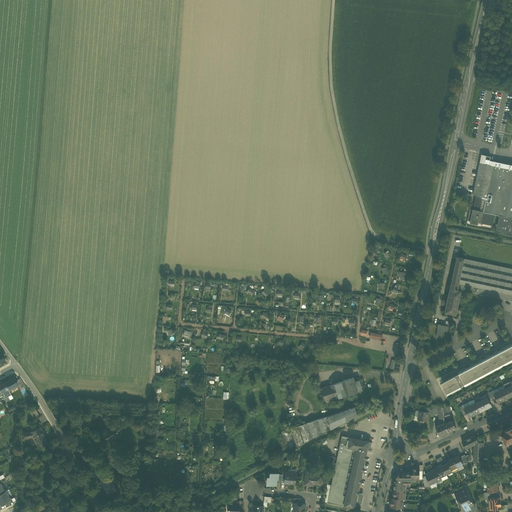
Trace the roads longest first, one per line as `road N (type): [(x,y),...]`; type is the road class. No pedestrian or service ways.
road 1 (track): [(47,0),(16,364)]
road 2 (unclassified): [(333,0),(331,90),(370,230),(380,240),(432,251)]
road 3 (secondary): [(432,251),(485,3)]
road 4 (secondary): [(398,443),(432,251)]
road 5 (residential): [(99,511),(16,364)]
